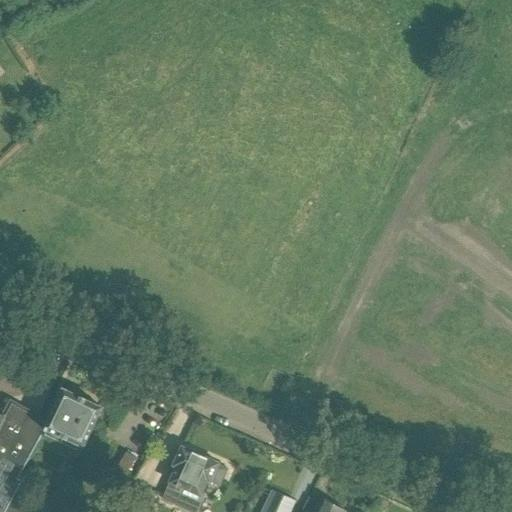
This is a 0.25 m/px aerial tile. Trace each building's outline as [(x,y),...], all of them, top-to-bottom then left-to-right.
[(41,435),(42,436),(77,453),(81,446),(82,447),(101,408),(63,390),(47,422),(41,435)] [(0,511),(6,511),(16,494),(22,483),(18,481),(38,441),(39,442),(42,436),(41,435),(47,422),(14,405),(7,418),(12,420),(8,429),(0,443),(0,511)] [(0,443),(8,429),(12,420),(7,418),(0,413),(0,443)] [(166,493),(164,498),(182,506),(184,501),(189,490),(200,495),(207,480),(210,481),(220,486),(228,469),(218,464),(218,463),(181,447),(173,465),(177,466),(170,482),(171,482),(166,493)] [(126,452),(123,458),(132,464),(136,458),(126,452)] [(123,458),(119,464),(129,470),(132,464),(123,458)] [(119,464),(116,469),(125,475),(129,470),(119,464)] [(116,469),(112,475),(122,481),(125,475),(116,469)] [(112,475),(109,481),(118,486),(122,481),(112,475)] [(109,481),(105,486),(115,492),(118,486),(109,481)] [(22,483),(16,494),(34,505),(39,494),(22,483)] [(131,511),(132,511),(146,511),(154,493),(141,487),(131,511)] [(313,511),(345,511),(346,511),(321,498),(313,511)]
